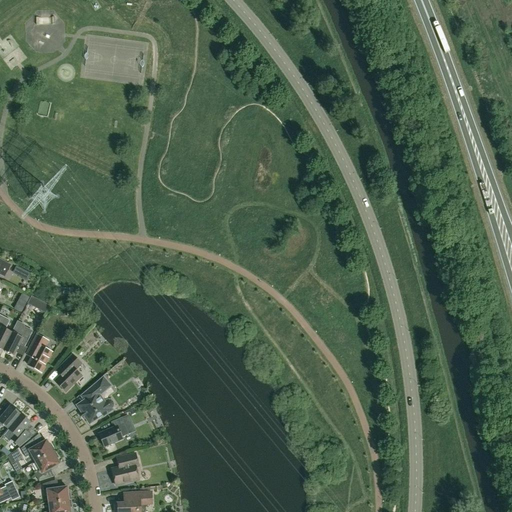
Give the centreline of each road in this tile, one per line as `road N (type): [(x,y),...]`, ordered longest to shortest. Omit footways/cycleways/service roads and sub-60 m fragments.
road 1 (unclassified): [(414,511),(414,419),(389,277),(334,144),(234,0)]
road 2 (trunk): [(483,172),(421,0)]
road 3 (residential): [(95,511),(87,465),(63,419),(0,368)]
